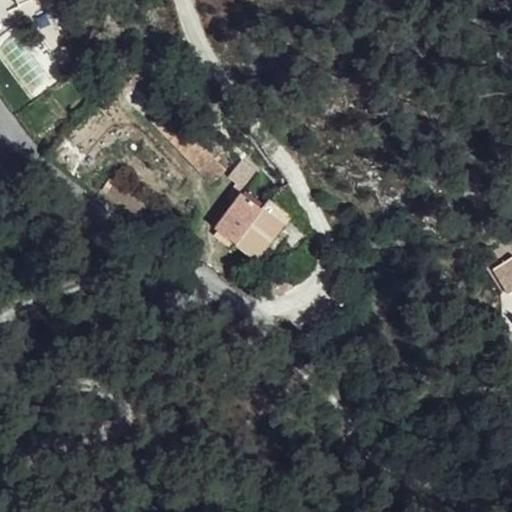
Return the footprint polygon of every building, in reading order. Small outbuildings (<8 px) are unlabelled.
[(39,14),(46,32),(50,27),(66,21),(59,5),(39,14)] [(67,54),(82,39),(68,22),(40,46),(57,62),(67,54)] [(81,70),(97,54),(85,43),(82,39),(67,54),(76,65),(81,70)] [(67,54),(57,62),(65,75),(76,65),(67,54)] [(108,67),(97,54),(81,70),(76,65),(65,75),(82,92),(108,67)] [(213,226),(256,258),(282,223),(239,190),(213,226)] [(511,253),(493,265),(507,289),(511,286),(511,253)]
